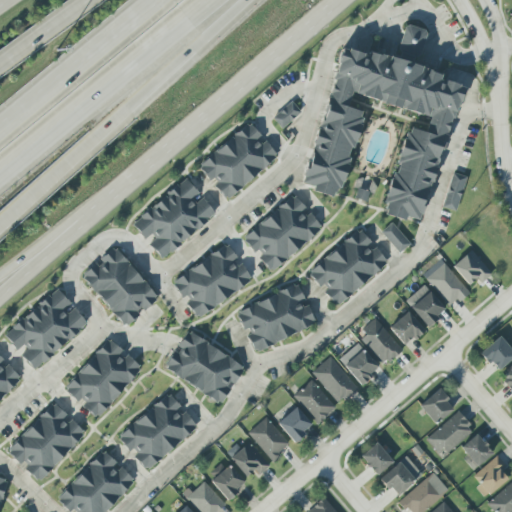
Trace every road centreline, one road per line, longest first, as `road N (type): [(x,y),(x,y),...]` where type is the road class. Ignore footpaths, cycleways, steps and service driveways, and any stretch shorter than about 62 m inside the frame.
road 1 (motorway): [(0,227),(249,0)]
road 2 (residential): [(263,511),(511,294)]
road 3 (motorway): [(0,179),(217,0)]
road 4 (primary): [(136,184),(347,0)]
road 5 (motorway): [(160,0),(0,134)]
road 6 (primary): [(0,296),(136,184)]
road 7 (motorway): [(0,279),(136,184)]
